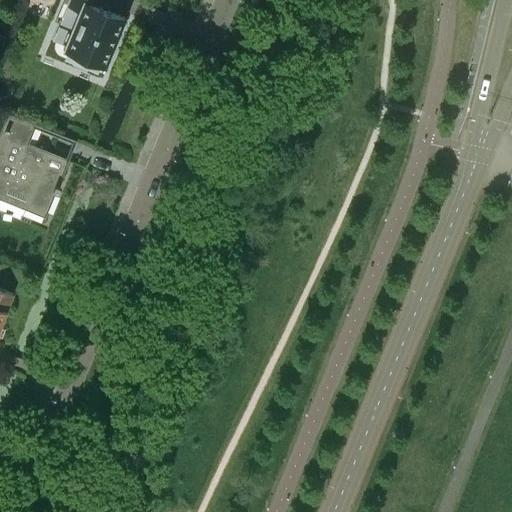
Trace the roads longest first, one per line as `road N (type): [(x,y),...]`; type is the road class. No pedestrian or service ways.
road 1 (residential): [(17,511),(228,0)]
road 2 (unclassified): [(475,153),(333,511)]
road 3 (unclassified): [(507,0),(475,153)]
